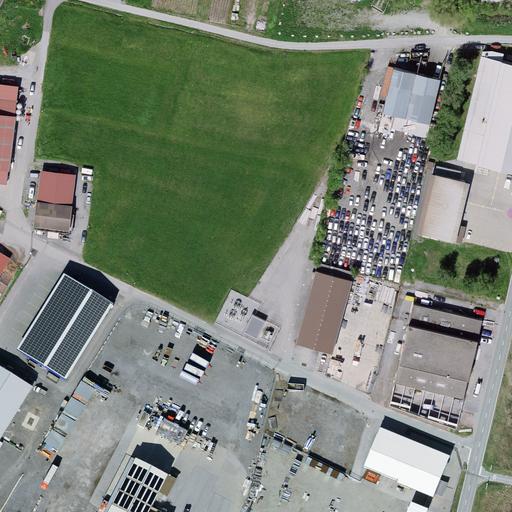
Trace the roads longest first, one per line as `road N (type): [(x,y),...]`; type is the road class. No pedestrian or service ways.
road 1 (residential): [(19,230),(477,454)]
road 2 (residential): [(511,43),(270,49),(82,0)]
road 3 (unclassified): [(477,454),(511,306)]
